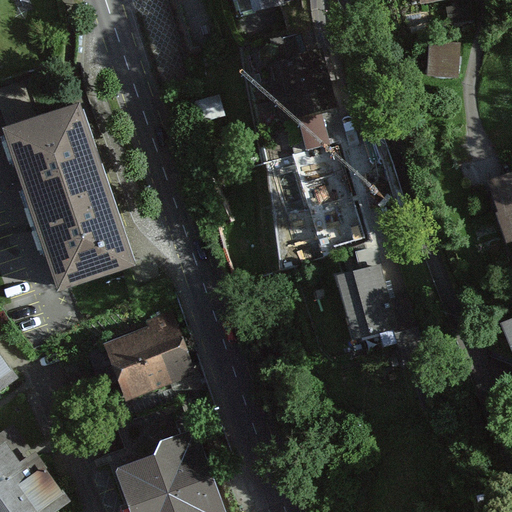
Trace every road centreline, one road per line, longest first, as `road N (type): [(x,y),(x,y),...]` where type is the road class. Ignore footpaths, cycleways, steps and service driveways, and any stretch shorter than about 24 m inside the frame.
road 1 (primary): [(286,511),(107,0)]
road 2 (residential): [(511,445),(392,145),(349,0)]
road 3 (residential): [(41,364),(93,511)]
